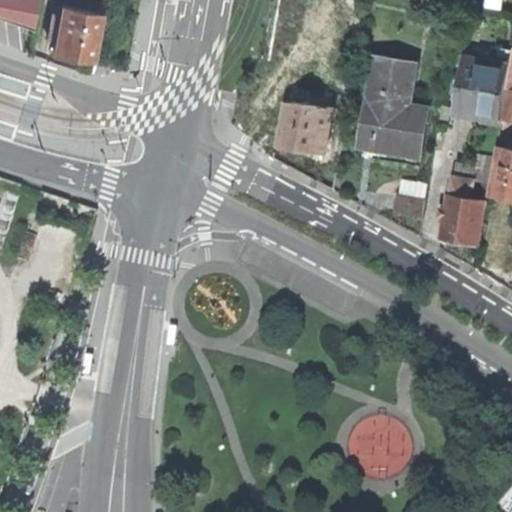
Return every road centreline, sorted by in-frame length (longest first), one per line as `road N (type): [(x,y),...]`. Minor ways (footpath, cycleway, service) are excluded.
road 1 (residential): [(159,194),(211,204),(267,231),(511,370)]
road 2 (residential): [(511,326),(371,241),(173,139)]
road 3 (residential): [(117,444),(159,194)]
road 4 (residential): [(173,139),(0,64)]
road 5 (residential): [(0,153),(159,194)]
road 6 (residential): [(203,0),(173,139)]
